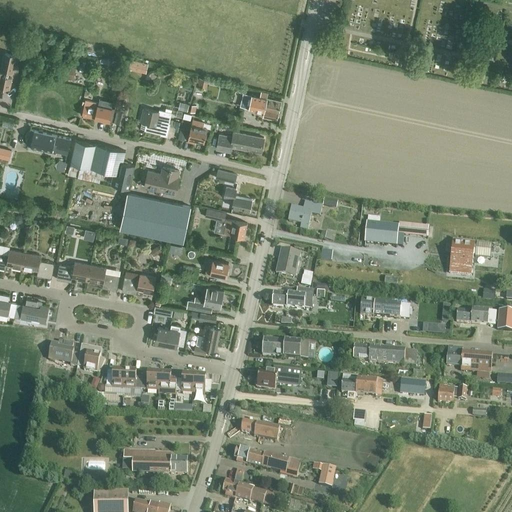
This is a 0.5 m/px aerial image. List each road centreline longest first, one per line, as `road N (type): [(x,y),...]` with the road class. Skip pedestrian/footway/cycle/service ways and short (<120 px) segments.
road 1 (residential): [(280,174),(0,110)]
road 2 (residential): [(244,326),(511,350)]
road 3 (residential): [(227,395),(467,412)]
road 4 (residential): [(280,174),(317,0)]
road 5 (residential): [(244,326),(280,174)]
road 6 (residential): [(191,511),(227,395)]
